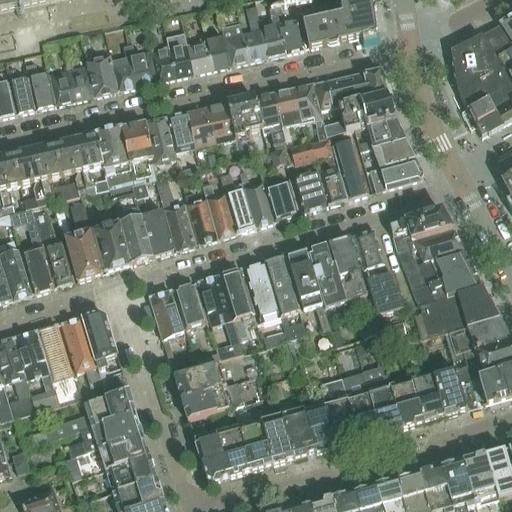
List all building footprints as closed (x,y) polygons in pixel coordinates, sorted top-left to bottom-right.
[(0,0),(0,17),(83,0),(0,0)] [(310,0),(268,0),(271,12),(312,7),(310,0)] [(373,4),(372,0),(336,0),(338,10),(340,9),(373,4)] [(376,34),(373,4),(340,9),(342,18),(347,45),(372,39),(376,34)] [(257,9),(255,10),(267,64),(276,62),(284,60),(285,59),(279,28),(277,22),(261,25),(257,9)] [(242,36),(248,68),(267,64),(255,10),(246,12),(251,34),(242,36)] [(342,18),(320,23),(326,50),(347,45),(342,18)] [(222,31),(224,40),(231,72),(248,68),(242,36),(238,21),(234,22),(236,28),(222,31)] [(496,75),(511,66),(511,64),(511,22),(500,30),(489,36),(492,56),(496,75)] [(309,54),(326,50),(320,23),(303,27),(309,54)] [(298,24),(279,28),(285,59),(300,56),(304,55),(305,55),(298,24)] [(454,76),(492,56),(489,36),(481,40),(454,54),(451,59),(454,76)] [(176,84),(194,80),(187,48),(185,39),(167,42),(169,52),(176,84)] [(81,41),(83,51),(90,49),(88,40),(81,41)] [(224,40),(206,44),(213,76),(214,75),(224,73),(226,73),(230,72),(231,72),(224,40)] [(61,44),(42,48),(44,58),(63,54),(61,44)] [(206,44),(187,48),(194,80),(213,76),(206,44)] [(133,49),(128,50),(138,93),(157,88),(150,56),(135,59),(133,49)] [(110,60),(119,97),(138,93),(128,50),(123,51),(125,62),(112,64),(111,60),(110,60)] [(169,52),(150,56),(157,88),(162,87),(170,85),(176,84),(169,52)] [(458,96),(496,75),(492,56),(454,76),(458,96)] [(96,57),(85,60),(86,66),(87,70),(95,102),(119,97),(110,60),(98,63),(96,57)] [(511,64),(511,66),(496,75),(511,106),(511,64)] [(35,69),(28,71),(37,115),(55,111),(57,111),(50,78),(37,81),(35,69)] [(87,70),(68,74),(76,107),(95,102),(87,70)] [(10,87),(17,120),(37,115),(28,71),(25,72),(27,83),(17,85),(15,74),(6,76),(8,87),(10,87)] [(68,74),(50,78),(57,111),(76,107),(68,74)] [(372,77),(356,81),(362,106),(387,98),(381,75),(372,77)] [(511,125),(511,106),(496,75),(458,96),(458,97),(482,143),(511,125)] [(336,85),(332,86),(339,113),(362,106),(356,81),(336,85)] [(332,86),(314,90),(320,116),(320,117),(339,113),(332,86)] [(0,123),(17,120),(10,87),(8,87),(0,89),(0,123)] [(314,90),(293,95),(301,130),(321,125),(320,117),(320,116),(314,90)] [(289,133),(301,130),(293,95),(274,99),(285,151),(292,149),(289,133)] [(342,127),(325,132),(328,141),(345,137),(363,133),(396,125),(395,124),(387,99),(387,98),(362,106),(339,113),(342,127)] [(255,103),(262,134),(263,139),(271,137),(275,153),(285,151),(274,99),(255,103)] [(245,138),(262,134),(255,103),(228,109),(235,145),(236,144),(240,166),(250,163),(245,142),(245,138)] [(207,114),(215,149),(235,145),(228,109),(207,114)] [(200,116),(186,119),(194,154),(215,149),(207,114),(205,114),(200,116)] [(175,121),(166,123),(175,158),(194,154),(186,119),(182,120),(175,121)] [(145,128),(153,164),(154,164),(155,170),(176,165),(175,158),(166,123),(145,128)] [(366,145),(358,147),(361,157),(405,143),(396,125),(363,133),(366,145)] [(315,128),(320,147),(328,145),(324,126),(315,128)] [(145,128),(120,133),(128,169),(130,169),(132,179),(131,179),(132,187),(151,183),(147,165),(153,164),(145,128)] [(120,133),(96,139),(103,173),(104,172),(104,175),(106,184),(108,192),(132,187),(131,179),(116,182),(114,173),(128,169),(120,133)] [(96,139),(75,144),(86,192),(94,190),(91,175),(103,173),(96,139)] [(405,143),(361,157),(363,166),(376,162),(380,174),(415,163),(406,144),(405,143)] [(86,192),(75,144),(55,148),(62,182),(77,178),(75,184),(75,187),(77,194),(86,192)] [(347,206),(369,200),(354,145),(334,151),(340,170),(337,171),(347,206)] [(328,146),(270,160),(273,173),(287,170),(284,160),(291,158),(295,172),(316,167),(315,164),(332,160),(328,146)] [(55,148),(34,153),(47,210),(67,205),(64,189),(62,182),(55,148)] [(13,157),(20,191),(33,188),(38,212),(47,210),(34,153),(13,157)] [(13,157),(0,160),(0,197),(3,213),(13,211),(9,193),(20,191),(13,157)] [(380,174),(370,176),(376,197),(386,194),(421,185),(424,179),(415,163),(380,174)] [(172,176),(174,184),(186,181),(183,171),(177,172),(178,175),(172,176)] [(317,177),(328,212),(347,206),(337,171),(317,177)] [(243,193),(256,234),(273,228),(264,192),(263,187),(250,191),(246,177),(239,179),(243,193)] [(317,177),(292,184),(303,219),(328,212),(317,177)] [(237,239),(256,234),(243,193),(234,195),(229,178),(220,181),(225,198),(237,239)] [(94,190),(86,192),(88,200),(109,195),(108,192),(106,184),(94,187),(94,188),(95,190),(94,190)] [(176,258),(195,252),(185,210),(173,213),(171,207),(174,206),(167,184),(157,187),(165,215),(176,258)] [(153,264),(174,258),(162,215),(148,219),(144,205),(149,203),(144,185),(131,187),(153,264)] [(299,221),(288,185),(264,192),(273,228),(299,221)] [(75,187),(64,189),(67,205),(88,200),(86,192),(77,194),(75,187)] [(131,187),(112,191),(122,226),(118,227),(131,271),(137,269),(145,267),(153,264),(131,187)] [(218,245),(237,239),(225,198),(214,201),(210,190),(202,192),(206,204),(218,245)] [(185,201),(187,209),(199,251),(218,245),(206,204),(196,207),(193,199),(185,201)] [(25,215),(37,212),(35,203),(24,206),(25,215)] [(3,213),(5,220),(14,217),(13,211),(3,213)] [(55,294),(74,288),(62,250),(54,252),(45,218),(42,219),(41,212),(33,214),(55,294)] [(32,258),(23,260),(35,300),(55,294),(33,214),(0,223),(0,231),(11,231),(12,234),(25,230),(32,258)] [(437,216),(429,219),(390,231),(397,254),(415,248),(454,237),(444,219),(437,216)] [(98,218),(89,220),(93,234),(106,279),(131,271),(118,227),(101,232),(98,218)] [(385,271),(374,235),(352,242),(363,277),(385,271)] [(78,287),(103,279),(89,236),(65,243),(78,287)] [(464,256),(454,237),(415,248),(397,254),(404,272),(464,256)] [(360,278),(363,277),(352,242),(329,249),(347,308),(361,304),(366,321),(406,310),(395,272),(368,280),(374,300),(367,302),(360,278)] [(16,247),(0,251),(0,267),(12,307),(32,301),(20,261),(16,247)] [(306,255),(317,291),(324,315),(347,308),(329,249),(326,249),(311,254),(306,255)] [(324,315),(317,291),(306,255),(287,261),(301,303),(305,320),(317,317),(321,333),(328,332),(324,315)] [(473,274),(464,256),(404,272),(411,291),(473,274)] [(306,338),(300,316),(283,262),(264,268),(287,344),(306,338)] [(0,310),(12,307),(0,267),(0,310)] [(267,350),(287,344),(264,268),(244,274),(261,328),(267,350)] [(419,310),(482,291),(473,274),(411,291),(419,310)] [(243,323),(254,320),(241,275),(220,282),(242,356),(245,356),(241,344),(249,342),(243,323)] [(235,359),(242,356),(220,282),(198,288),(212,332),(226,328),(235,359)] [(186,334),(207,327),(195,289),(174,296),(186,334)] [(459,335),(499,323),(482,291),(419,310),(420,312),(413,314),(422,346),(448,338),(459,335)] [(171,343),(184,339),(171,296),(150,303),(162,345),(164,345),(169,363),(176,361),(171,343)] [(105,321),(99,318),(82,323),(88,345),(110,338),(105,321)] [(82,323),(62,329),(77,379),(86,376),(90,391),(102,387),(103,387),(102,382),(99,372),(97,373),(88,345),(82,323)] [(376,323),(361,327),(365,343),(376,340),(373,331),(378,329),(376,323)] [(453,360),(510,344),(499,323),(459,335),(448,338),(453,360)] [(402,326),(384,331),(387,341),(405,336),(402,326)] [(80,403),(74,383),(58,331),(35,337),(57,410),(80,403)] [(338,335),(331,337),(336,352),(342,349),(338,335)] [(35,337),(14,344),(27,386),(42,382),(46,393),(30,398),(36,416),(57,410),(35,337)] [(110,338),(88,345),(97,373),(99,372),(97,366),(117,360),(110,338)] [(14,344),(0,347),(0,379),(3,391),(5,389),(14,387),(18,402),(30,398),(27,386),(14,344)] [(459,388),(511,370),(511,347),(510,344),(453,360),(457,375),(455,375),(459,388)] [(292,347),(282,350),(289,375),(299,373),(292,347)] [(365,349),(356,351),(359,362),(368,359),(365,349)] [(195,364),(198,371),(208,368),(206,361),(195,364)] [(222,391),(215,370),(174,382),(181,402),(222,391)] [(511,370),(459,388),(467,416),(511,403),(511,370)] [(455,375),(433,382),(444,422),(467,416),(459,388),(455,375)] [(102,387),(105,399),(127,392),(122,376),(102,382),(103,387),(102,387)] [(0,379),(0,425),(13,422),(3,391),(0,379)] [(379,440),(401,434),(389,393),(389,394),(385,380),(364,386),(367,399),(379,440)] [(444,422),(433,382),(410,388),(422,428),(444,422)] [(223,393),(230,414),(245,409),(238,388),(223,393)] [(410,388),(389,393),(401,434),(422,428),(410,388)] [(181,402),(188,425),(229,413),(222,391),(181,402)] [(128,396),(86,409),(89,419),(47,434),(50,444),(80,434),(80,435),(135,418),(128,396)] [(358,446),(379,440),(367,399),(349,405),(348,401),(345,401),(358,446)] [(35,418),(30,401),(9,407),(14,424),(35,418)] [(358,446),(345,401),(324,407),(336,452),(358,446)] [(336,452),(324,407),(302,414),(315,458),(336,452)] [(315,458),(302,414),(281,420),(293,465),(315,458)] [(142,440),(135,418),(80,435),(84,444),(67,450),(72,463),(101,454),(142,440)] [(293,465),(281,420),(260,426),(272,470),(293,465)] [(272,470),(260,426),(238,432),(250,477),(272,470)] [(250,477),(238,432),(216,438),(229,483),(250,477)] [(48,447),(44,435),(20,443),(24,455),(48,447)] [(229,483),(216,438),(194,444),(206,484),(213,487),(229,483)] [(149,462),(142,440),(101,454),(108,475),(149,462)] [(1,446),(0,446),(0,485),(12,482),(1,446)] [(505,455),(485,460),(498,505),(511,501),(511,481),(511,478),(510,473),(505,455)] [(28,476),(23,458),(12,461),(17,480),(28,476)] [(485,460),(462,467),(475,511),(497,505),(485,460)] [(156,484),(149,462),(108,475),(115,497),(156,484)] [(65,464),(56,467),(59,474),(67,471),(65,464)] [(462,467),(440,473),(451,511),(472,511),(475,511),(462,467)] [(451,511),(440,473),(419,479),(427,511),(451,511)] [(427,511),(419,479),(397,485),(404,511),(427,511)] [(143,511),(163,506),(156,484),(115,497),(119,511),(143,511)] [(404,511),(397,485),(375,491),(381,511),(404,511)] [(356,511),(381,511),(375,491),(353,497),(356,511)] [(18,505),(20,511),(56,511),(60,511),(55,493),(18,505)] [(356,511),(353,497),(331,503),(333,511),(356,511)]
